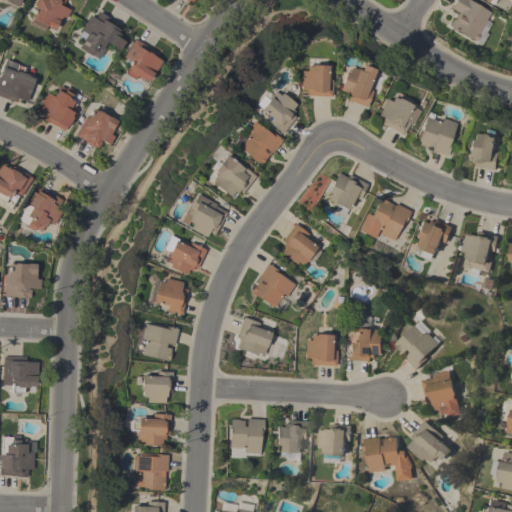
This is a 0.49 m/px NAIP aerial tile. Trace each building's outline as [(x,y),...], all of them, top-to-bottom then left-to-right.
[(43,31),(28,24),(31,17),(30,16),(35,6),(33,5),(35,0),(65,0),(62,6),(69,10),(65,19),(61,16),(54,30),(46,26),(43,31)] [(490,23),(485,32),(487,34),(481,45),(450,27),(451,25),(450,25),(453,19),(454,19),(458,12),(450,8),(454,0),(468,0),(490,12),(486,20),(490,23)] [(90,15),(94,18),(99,12),(109,18),(108,19),(121,28),(118,34),(119,34),(118,36),(124,40),(123,41),(124,42),(118,51),(108,44),(98,59),(91,55),(91,56),(84,51),(85,49),(80,45),(83,41),(77,37),(81,31),(80,30),(90,15)] [(153,51),(151,55),(161,61),(148,82),(142,79),(140,79),(136,76),(134,80),(124,73),(131,62),(123,56),(134,39),(153,51)] [(0,97),(0,74),(6,59),(26,67),(23,73),(27,75),(29,77),(34,79),(26,102),(17,99),(16,100),(14,99),(13,102),(0,97)] [(305,95),(305,89),(299,89),(300,71),(305,71),(306,66),(310,66),(310,65),(327,66),(326,81),(331,81),(331,97),(305,95)] [(345,72),(348,73),(350,67),(361,71),(363,66),(373,70),(371,75),(372,76),(367,89),(372,91),(365,107),(346,100),(347,96),(343,94),(344,92),(338,90),(345,72)] [(79,96),(74,103),(75,104),(70,111),(74,114),(67,126),(66,125),(63,131),(48,122),(48,123),(38,117),(42,110),(38,108),(46,92),(54,97),(60,86),(65,89),(66,86),(74,91),(73,92),(79,96)] [(281,133),(268,123),(271,119),(259,110),(260,108),(255,104),(266,91),(271,95),(274,91),(279,95),(281,93),(295,104),(291,110),(294,111),(291,115),(294,117),(281,133)] [(379,123),(382,118),(377,115),(385,99),(390,101),(392,97),(396,99),(397,98),(412,105),(411,107),(418,110),(411,125),(408,123),(402,135),(379,123)] [(100,107),(110,112),(108,116),(116,121),(112,127),(113,128),(109,134),(113,136),(108,145),(101,141),(96,148),(93,146),(93,147),(84,141),(74,135),(85,116),(86,117),(88,115),(92,109),(96,111),(97,110),(98,111),(100,107)] [(430,150),(431,148),(423,145),(422,146),(417,144),(417,143),(416,143),(427,112),(439,116),(437,122),(439,123),(441,118),(455,123),(449,141),(452,141),(446,156),(430,150)] [(232,143),(239,135),(244,139),(247,136),(243,134),(253,121),(270,134),(271,132),(281,140),(271,153),(264,148),(262,150),(267,155),(265,157),(265,158),(260,165),(259,165),(237,148),(238,147),(232,143)] [(484,129),(496,131),(495,138),(496,138),(494,152),(499,152),(496,170),(475,166),(476,163),(472,162),(473,158),(468,157),(467,161),(465,161),(469,139),(472,140),(473,133),(480,135),(480,133),(483,134),(484,129)] [(210,167),(214,161),(218,164),(225,155),(231,160),(232,159),(254,176),(242,193),(239,190),(236,193),(234,191),(231,195),(234,197),(232,199),(215,186),(217,183),(212,179),(214,176),(213,175),(215,173),(213,171),(214,170),(210,167)] [(0,164),(10,171),(13,166),(31,178),(20,196),(18,195),(10,207),(0,200),(0,164)] [(366,184),(359,200),(354,197),(348,211),(346,210),(343,216),(334,211),(336,206),(331,203),(332,202),(324,198),(337,173),(346,178),(348,175),(366,184)] [(26,205),(25,204),(29,196),(30,196),(36,187),(46,193),(46,192),(50,195),(51,194),(61,200),(57,208),(61,211),(53,225),(47,221),(43,228),(42,227),(40,232),(34,229),(33,232),(25,227),(26,225),(17,220),(26,205)] [(213,235),(208,232),(205,237),(189,228),(192,224),(188,221),(186,225),(180,222),(185,213),(186,214),(197,194),(215,204),(215,206),(226,212),(213,235)] [(410,211),(403,225),(401,224),(392,241),(378,233),(380,229),(379,228),(373,239),(357,230),(366,214),(370,216),(379,198),(391,204),(389,209),(391,211),(395,204),(410,211)] [(452,227),(446,243),(442,241),(436,254),(424,250),(424,251),(419,249),(420,248),(414,246),(417,240),(414,239),(421,221),(426,224),(428,221),(432,223),(433,219),(452,227)] [(294,224),(308,234),(305,238),(316,247),(314,250),(318,253),(314,259),(310,256),(307,261),(306,261),(302,266),(297,262),(295,264),(280,253),(284,248),(282,246),(284,243),(282,240),(294,224)] [(478,277),(470,274),(472,268),(471,269),(465,267),(464,266),(467,253),(462,252),(467,234),(473,236),(473,235),(478,236),(479,231),(498,237),(495,251),(490,249),(487,261),(492,262),(489,272),(480,270),(478,277)] [(162,249),(169,236),(177,239),(176,241),(187,247),(189,243),(205,250),(196,268),(192,267),(190,271),(188,269),(185,275),(169,267),(170,264),(164,261),(166,256),(165,255),(167,251),(162,249)] [(26,298),(15,297),(4,295),(5,279),(6,279),(8,264),(13,265),(13,263),(26,265),(27,263),(36,264),(35,279),(40,280),(39,289),(31,288),(30,298),(26,298)] [(286,302),(280,312),(273,307),(273,308),(250,293),(257,281),(263,285),(264,282),(257,278),(266,263),(280,272),(278,275),(293,285),(285,297),(281,295),(279,298),(286,302)] [(151,304),(145,303),(149,285),(144,278),(152,273),(158,282),(163,283),(164,278),(181,282),(180,288),(186,289),(180,314),(165,311),(166,306),(152,303),(151,304)] [(243,317),(258,323),(257,328),(271,333),(265,348),(263,355),(257,352),(256,355),(235,348),(236,346),(239,347),(241,343),(237,342),(239,338),(235,337),(243,317)] [(349,360),(350,342),(355,343),(357,317),(369,318),(369,327),(373,327),(373,329),(380,329),(379,336),(382,336),(381,355),(375,354),(374,358),(370,357),(370,361),(349,360)] [(419,320),(429,331),(427,333),(439,344),(425,357),(427,359),(417,370),(405,358),(411,352),(408,349),(403,353),(401,351),(400,352),(395,346),(395,345),(395,344),(414,325),(419,320)] [(136,331),(137,324),(143,325),(143,324),(165,329),(166,327),(177,329),(173,345),(165,343),(164,347),(170,349),(169,353),(170,353),(168,360),(167,360),(167,361),(140,355),(141,354),(133,352),(135,341),(143,343),(143,340),(140,339),(141,332),(136,331)] [(310,340),(310,336),(315,336),(315,334),(332,335),(331,350),(336,351),(335,366),(310,364),(310,358),(304,358),(305,340),(310,340)] [(1,356),(24,357),(24,360),(27,360),(27,362),(36,362),(36,387),(29,387),(27,388),(22,388),(22,393),(19,393),(19,395),(14,394),(13,393),(11,393),(11,386),(1,385),(1,356)] [(134,384),(134,375),(156,376),(156,371),(171,372),(170,393),(165,392),(165,397),(163,397),(163,403),(145,402),(146,397),(141,397),(141,391),(139,391),(140,385),(134,384)] [(422,380),(434,378),(433,374),(449,371),(451,380),(453,379),(456,395),(454,396),(455,399),(457,399),(460,414),(446,417),(446,414),(441,415),(440,409),(434,410),(433,404),(427,406),(422,380)] [(167,435),(164,435),(163,446),(142,445),(142,442),(135,442),(135,436),(134,435),(135,429),(130,429),(130,422),(136,422),(137,418),(153,419),(153,413),(169,414),(167,435)] [(257,455),(242,454),(242,457),(228,457),(228,447),(229,420),(231,420),(231,419),(237,419),(237,420),(246,420),(246,418),(262,419),(262,434),(259,434),(258,453),(257,453),(257,455)] [(301,461),(283,460),(283,457),(277,457),(278,445),(275,445),(276,427),(282,427),(283,424),(287,424),(287,420),(308,421),(307,438),(301,438),(301,452),(301,461)] [(424,420),(442,435),(439,439),(452,450),(444,460),(438,455),(435,459),(434,458),(430,462),(425,458),(423,460),(407,447),(413,438),(411,436),(424,420)] [(340,463),(324,462),(324,453),(323,453),(324,448),(318,448),(319,430),(326,430),(326,429),(330,429),(331,424),(352,425),(351,441),(346,440),(345,456),(341,455),(340,463)] [(35,441),(35,453),(32,453),(32,469),(26,469),(26,477),(15,477),(15,476),(9,476),(9,475),(0,475),(0,436),(10,437),(10,435),(19,436),(19,438),(25,439),(25,441),(35,441)] [(380,437),(381,439),(397,437),(399,450),(404,450),(405,455),(408,457),(409,461),(410,460),(410,463),(411,463),(412,468),(411,468),(412,479),(397,481),(396,465),(385,466),(386,471),(380,471),(380,472),(372,473),(370,473),(369,463),(366,463),(364,439),(380,437)] [(511,489),(502,488),(503,483),(499,482),(500,477),(498,477),(499,475),(491,474),(494,460),(502,462),(502,461),(503,461),(505,451),(511,452),(511,489)] [(133,480),(135,479),(135,472),(132,472),(132,455),(152,456),(152,454),(167,455),(166,471),(158,470),(158,475),(163,475),(162,491),(146,490),(146,487),(135,487),(135,485),(134,485),(133,485),(133,480)] [(161,511),(130,511),(131,506),(148,506),(148,501),(162,502),(161,511)] [(235,511),(237,502),(252,505),(250,511),(219,511),(220,510),(221,502),(235,505),(234,511),(235,511)]
